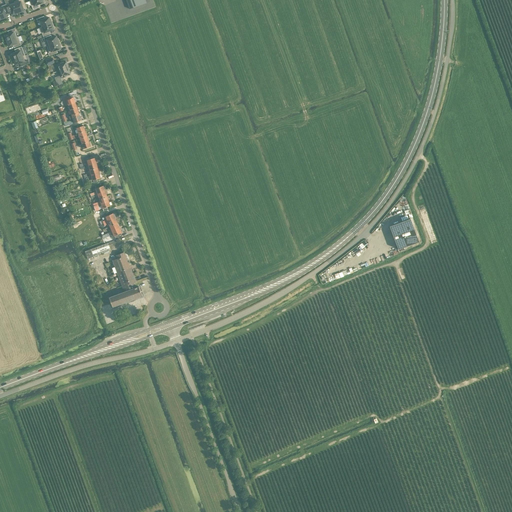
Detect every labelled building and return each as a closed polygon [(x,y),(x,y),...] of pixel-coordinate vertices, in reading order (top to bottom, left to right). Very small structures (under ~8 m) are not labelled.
[(15,3),(19,12),(20,12),(20,13),(24,11),(23,11),(24,10),(22,5),(25,4),(23,0),(19,0),(14,2),(15,3)] [(31,0),(30,1),(33,10),(39,8),(38,5),(44,2),(43,0),(31,0)] [(145,0),(126,0),(130,9),(147,3),(146,2),(145,0)] [(17,13),(19,12),(15,3),(10,5),(9,4),(6,5),(8,11),(11,9),(13,15),(14,14),(14,15),(17,14),(17,13)] [(6,5),(0,7),(0,14),(2,19),(3,18),(3,19),(7,18),(6,17),(7,17),(5,12),(8,11),(6,5)] [(44,20),(43,17),(37,19),(38,22),(40,21),(42,27),(53,23),(51,19),(50,20),(49,17),(44,20)] [(53,27),(54,27),(53,23),(42,27),(40,28),(43,37),(49,35),(48,32),(54,30),(53,27)] [(6,39),(7,41),(17,37),(15,32),(16,31),(15,28),(9,31),(10,34),(5,35),(5,36),(4,36),(6,40),(6,39)] [(51,38),(50,36),(44,38),(47,47),(60,42),(58,38),(57,39),(56,36),(51,38)] [(17,37),(7,41),(8,42),(7,43),(8,46),(9,46),(14,45),(15,48),(21,45),(18,37),(17,37)] [(49,56),(56,53),(55,51),(61,48),(60,46),(61,46),(60,42),(47,47),(49,53),(48,53),(49,56)] [(14,59),(25,55),(22,47),(16,49),(17,52),(12,54),(11,55),(12,58),(13,58),(14,59)] [(27,61),(25,55),(14,59),(14,61),(15,65),(16,64),(16,65),(21,63),(22,66),(29,63),(28,60),(27,61)] [(57,72),(69,68),(68,65),(67,65),(66,62),(61,63),(60,63),(51,66),(52,70),(56,68),(57,72)] [(69,68),(57,72),(59,77),(55,78),(58,85),(63,83),(61,79),(66,77),(65,76),(70,74),(69,71),(70,71),(69,68)] [(64,98),(66,106),(68,105),(76,102),(74,97),(71,98),(70,96),(64,98)] [(81,118),(79,113),(72,115),(75,123),(82,121),(81,118)] [(96,194),(105,191),(103,186),(96,188),(96,192),(95,192),(96,194)] [(107,196),(99,199),(100,201),(98,202),(99,204),(109,201),(107,196)] [(107,219),(105,220),(103,221),(104,223),(115,218),(113,213),(106,217),(107,219)] [(411,219),(390,226),(398,250),(419,242),(411,219)] [(117,223),(110,226),(111,229),(109,230),(110,232),(120,228),(117,223)] [(120,228),(110,232),(111,234),(113,233),(115,238),(118,237),(118,238),(122,236),(121,233),(122,233),(120,228)] [(87,259),(110,250),(108,243),(85,251),(87,259)] [(125,270),(130,268),(124,252),(117,255),(118,259),(113,261),(117,272),(122,270),(123,272),(125,271),(125,270)] [(345,275),(355,271),(354,267),(343,271),(345,275)] [(133,282),(135,282),(130,268),(125,270),(125,271),(123,272),(122,270),(117,272),(122,286),(128,284),(133,282)] [(128,284),(122,286),(124,292),(109,298),(113,307),(142,296),(139,287),(136,288),(133,282),(128,284)]
